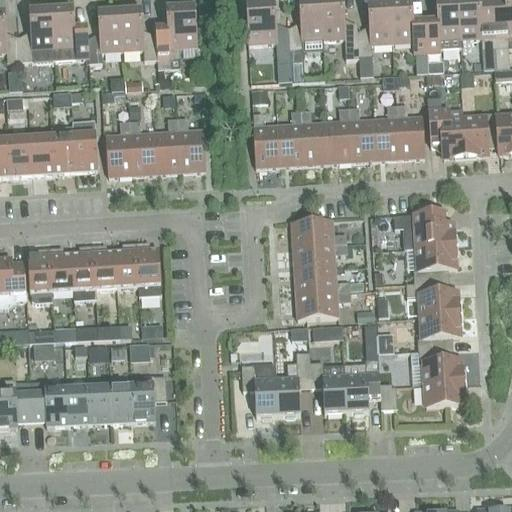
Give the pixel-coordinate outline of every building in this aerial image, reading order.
[(359,62),(358,36),(357,28),(345,29),(343,3),(340,3),(339,0),(337,0),(326,1),(326,4),(321,5),(323,45),(344,43),(346,64),(359,64),(359,62)] [(495,53),(494,28),(493,10),(481,10),(480,3),(477,3),(476,0),(467,0),(463,0),(463,4),(458,4),(460,44),(481,43),(482,54),(495,53)] [(511,0),(510,0),(511,1),(504,1),(504,9),(493,10),(494,28),(495,53),(497,74),(510,74),(508,53),(511,53),(511,0)] [(304,46),(323,45),(321,5),(316,5),(316,1),(302,2),(302,6),(299,6),(300,32),(288,33),(290,58),(305,57),(304,46)] [(440,57),(440,53),(461,52),(460,44),(458,4),(453,4),(453,1),(439,2),(439,5),(436,5),(437,21),(425,22),(427,57),(440,57)] [(291,68),(290,58),(288,33),(277,33),(275,7),(268,8),(268,4),(251,5),(251,9),(246,9),(249,49),(276,48),(278,69),(291,68)] [(427,57),(425,22),(413,22),(412,7),(408,7),(408,4),(394,4),(395,8),(390,8),(392,49),(413,47),(414,58),(427,57)] [(371,50),(392,49),(390,8),(385,8),(385,5),(371,6),(371,9),(367,10),(369,35),(358,36),(359,62),(372,61),(371,50)] [(155,33),(156,40),(157,65),(158,75),(181,73),(179,53),(198,51),(195,11),(190,11),(190,8),(173,9),(173,12),(166,13),(167,32),(155,33)] [(89,63),(87,44),(87,30),(75,31),(73,13),(70,13),(70,9),(56,10),(56,14),(51,14),(54,54),(66,53),(66,64),(88,63),(89,63)] [(30,41),(19,42),(20,67),(54,65),(54,54),(51,14),(46,14),(46,11),(32,12),(32,15),(29,15),(30,41)] [(125,15),(120,16),(122,56),(143,55),(144,66),(157,65),(156,40),(144,40),(142,14),(138,14),(138,11),(125,12),(125,15)] [(99,43),(87,44),(89,63),(88,63),(89,69),(102,68),(101,57),(122,56),(120,16),(115,16),(115,12),(101,13),(101,17),(98,17),(99,43)] [(0,57),(7,57),(7,68),(20,67),(19,42),(7,43),(5,17),(2,17),(1,13),(0,13),(0,57)] [(497,74),(497,87),(511,85),(511,73),(510,74),(497,74)] [(407,110),(397,111),(401,164),(425,163),(422,122),(405,123),(405,117),(407,117),(407,110)] [(390,124),(374,125),(376,166),(401,164),(397,111),(387,111),(387,118),(389,118),(390,124)] [(359,113),(349,114),(352,167),(376,166),(374,125),(357,126),(357,120),(359,120),(359,113)] [(342,127),(326,128),(328,169),(352,167),(349,114),(339,114),(340,121),(342,121),(342,127)] [(294,130),(277,131),(280,172),(304,170),(301,116),(291,117),(292,124),(294,124),(294,130)] [(311,116),(301,116),(304,170),(328,169),(326,128),(310,129),(309,123),(311,123),(311,116)] [(484,123),(463,125),(465,162),(487,161),(486,144),(498,143),(497,123),(497,118),(483,119),(484,123)] [(280,172),(277,131),(262,132),(261,126),(263,126),(263,119),(253,119),(254,132),(253,132),(256,173),(280,172)] [(465,162),(463,125),(442,126),(442,121),(428,122),(430,147),(442,147),(443,164),(465,162)] [(511,121),(497,123),(498,143),(499,160),(511,159),(511,121)] [(187,123),(178,124),(181,178),(206,176),(203,135),(186,136),(186,130),(188,130),(187,123)] [(171,138),(154,139),(157,179),(181,178),(178,124),(168,125),(168,132),(170,131),(171,138)] [(139,126),(129,127),(133,181),(157,179),(154,139),(138,139),(138,133),(140,133),(139,126)] [(95,127),(73,129),(76,177),(98,176),(95,127)] [(133,181),(129,127),(120,128),(120,135),(122,134),(123,140),(106,141),(108,182),(133,181)] [(73,133),(52,135),(54,178),(76,177),(73,129),(73,133)] [(51,142),(30,143),(33,180),(54,178),(52,135),(51,135),(51,142)] [(30,143),(9,145),(11,181),(33,180),(30,143)] [(9,145),(0,145),(0,181),(11,181),(9,145)] [(418,208),(418,218),(428,217),(427,208),(418,208)] [(394,221),(394,235),(403,234),(405,255),(417,254),(454,252),(453,230),(445,231),(445,219),(394,221)] [(291,228),(293,252),(347,249),(346,239),(339,240),(339,242),(333,242),(332,225),(291,228)] [(139,292),(136,249),(127,250),(127,256),(115,257),(117,293),(138,292),(139,292)] [(145,249),(136,249),(139,292),(138,292),(139,302),(161,301),(159,254),(146,255),(145,249)] [(293,252),(294,276),(335,274),(334,258),(340,257),(340,259),(347,259),(347,249),(293,252)] [(102,251),(93,252),(95,295),(96,295),(117,293),(115,257),(103,258),(102,251)] [(84,259),(71,260),(74,296),(73,296),(74,306),(97,305),(96,295),(95,295),(93,252),(84,253),(84,259)] [(439,287),(438,275),(455,274),(454,252),(417,254),(418,275),(413,276),(414,288),(439,287)] [(59,254),(49,255),(52,297),(73,296),(74,296),(71,260),(59,260),(59,254)] [(41,261),(28,262),(30,299),(32,299),(32,306),(35,308),(53,307),(52,297),(49,255),(40,255),(41,261)] [(12,263),(0,263),(0,312),(0,313),(8,313),(14,307),(14,306),(27,305),(24,267),(12,268),(12,263)] [(294,276),(296,301),(350,297),(349,287),(342,288),(342,290),(336,290),(335,274),(294,276)] [(419,301),(421,322),(458,320),(457,298),(440,299),(439,287),(414,288),(406,289),(407,302),(419,301)] [(350,297),(296,301),(297,325),(338,323),(337,306),(343,305),(343,307),(350,307),(350,297)] [(417,343),(418,356),(443,355),(442,343),(460,342),(458,320),(421,322),(422,343),(417,343)] [(152,330),(142,330),(142,343),(153,342),(152,330)] [(132,331),(119,332),(120,344),(132,344),(132,331)] [(98,345),(120,344),(119,332),(98,333),(98,345)] [(98,333),(76,335),(77,347),(98,345),(98,333)] [(55,335),(29,337),(29,349),(55,347),(55,335)] [(424,369),(425,390),(462,388),(461,366),(444,367),(443,355),(418,356),(419,369),(424,369)] [(311,393),(310,368),(309,358),(296,358),(296,368),(287,369),(288,384),(276,384),(278,421),(300,420),(299,394),(311,393)] [(365,369),(344,370),(347,417),(369,416),(368,406),(380,405),(378,364),(365,365),(365,369)] [(324,418),(347,417),(344,370),(323,371),(323,367),(310,368),(311,393),(323,392),(324,418)] [(255,396),(256,422),(278,421),(276,384),(276,369),(241,371),(243,396),(255,396)] [(167,406),(166,381),(132,382),(132,391),(134,428),(155,427),(155,406),(167,406)] [(71,388),(71,394),(66,394),(68,431),(90,430),(88,393),(86,393),(86,388),(83,385),(74,385),(71,388)] [(14,386),(8,386),(5,389),(6,397),(0,397),(0,433),(18,433),(18,429),(32,428),(30,387),(14,388),(14,386)] [(45,386),(30,387),(32,428),(46,428),(46,432),(68,431),(66,394),(46,395),(45,386)] [(462,388),(425,390),(426,412),(464,410),(462,388)] [(380,389),(381,415),(397,414),(396,392),(392,392),(392,389),(380,389)] [(132,391),(110,392),(112,429),(134,428),(132,391)] [(110,392),(88,393),(90,430),(112,429),(110,392)]
